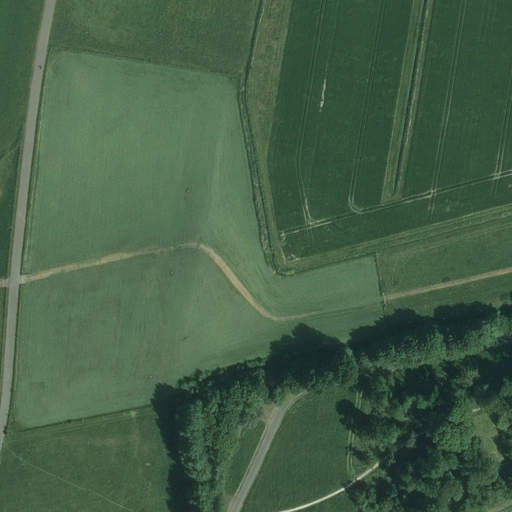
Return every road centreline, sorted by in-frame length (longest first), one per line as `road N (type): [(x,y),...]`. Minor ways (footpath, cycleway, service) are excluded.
road 1 (track): [(307,316),(266,315),(186,242),(15,281)]
road 2 (track): [(307,316),(511,269)]
